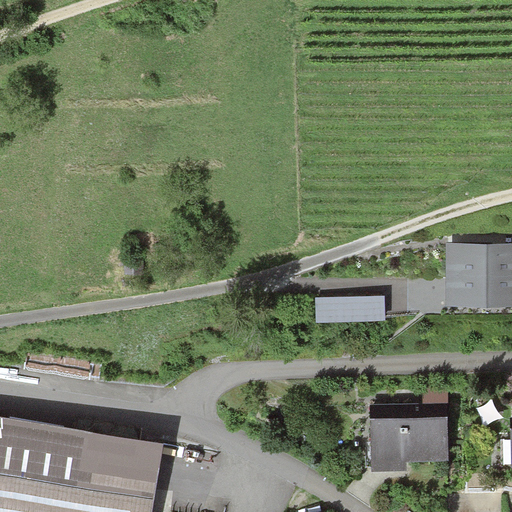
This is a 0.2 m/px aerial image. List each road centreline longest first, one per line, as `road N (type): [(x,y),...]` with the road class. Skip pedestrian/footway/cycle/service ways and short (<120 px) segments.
road 1 (residential): [(511,360),(235,372),(203,385),(166,420)]
road 2 (track): [(258,279),(511,195)]
road 3 (residential): [(0,321),(258,279)]
road 4 (residential): [(360,511),(166,420)]
road 5 (residential): [(166,420),(0,388)]
